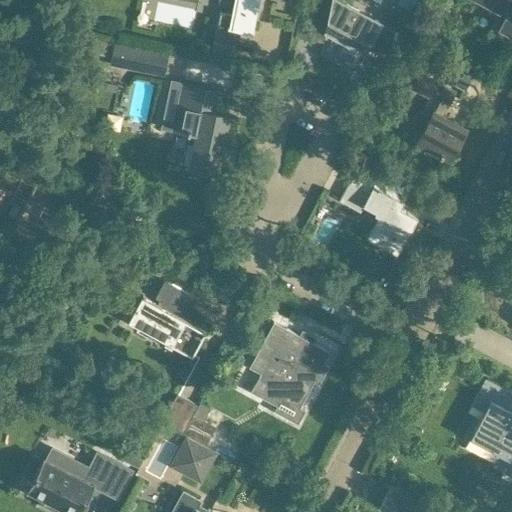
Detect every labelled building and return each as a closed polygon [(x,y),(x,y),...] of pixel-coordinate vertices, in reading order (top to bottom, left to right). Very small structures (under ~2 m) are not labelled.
[(236,0),(234,15),(220,12),(217,25),(240,30),(249,32),(255,0),(236,0)] [(353,71),(365,48),(366,48),(367,47),(392,61),(406,35),(340,0),(331,0),(326,31),(320,53),(353,71)] [(511,0),(481,0),(499,10),(488,31),(507,41),(506,41),(507,42),(511,33),(511,0)] [(142,70),(147,50),(117,44),(113,64),(142,70)] [(439,152),(438,154),(441,155),(442,153),(449,157),(465,128),(439,114),(445,103),(447,104),(453,91),(420,74),(414,86),(432,95),(424,111),(431,115),(417,140),(439,152)] [(172,80),(164,116),(182,120),(180,131),(187,132),(187,143),(195,144),(190,167),(216,172),(228,115),(209,111),(203,110),(208,89),(213,90),(214,89),(184,83),(172,80)] [(69,195),(0,157),(0,214),(45,239),(69,195)] [(417,217),(401,208),(404,201),(403,200),(413,182),(404,177),(404,176),(384,165),(373,186),(373,185),(352,175),(339,200),(360,211),(363,204),(380,213),(366,239),(397,255),(417,217)] [(104,189),(92,187),(89,202),(101,204),(104,189)] [(192,355),(205,330),(185,319),(187,315),(189,316),(198,298),(165,280),(155,298),(159,300),(157,304),(142,295),(128,320),(165,340),(164,342),(171,346),(172,344),(192,355)] [(261,373),(251,391),(278,406),(282,398),(298,406),(297,407),(299,408),(314,381),(319,384),(328,365),(324,363),(330,351),(274,321),(249,366),(261,373)] [(511,392),(485,378),(471,404),(484,412),(470,437),(500,453),(493,466),(511,476),(511,392)] [(177,394),(162,422),(182,433),(197,405),(177,394)] [(197,405),(182,433),(205,445),(216,426),(204,420),(210,409),(199,403),(197,405)] [(191,455),(182,471),(200,481),(214,454),(186,439),(180,450),(191,455)] [(143,459),(128,451),(124,460),(139,468),(143,459)] [(33,475),(26,489),(43,497),(41,502),(59,511),(62,507),(71,511),(79,511),(94,485),(118,497),(132,469),(97,452),(84,478),(43,457),(42,459),(34,455),(26,471),(33,475)] [(439,511),(390,486),(380,504),(395,511),(408,511),(409,511),(439,511)] [(205,511),(195,507),(199,500),(183,491),(171,511),(205,511)]
